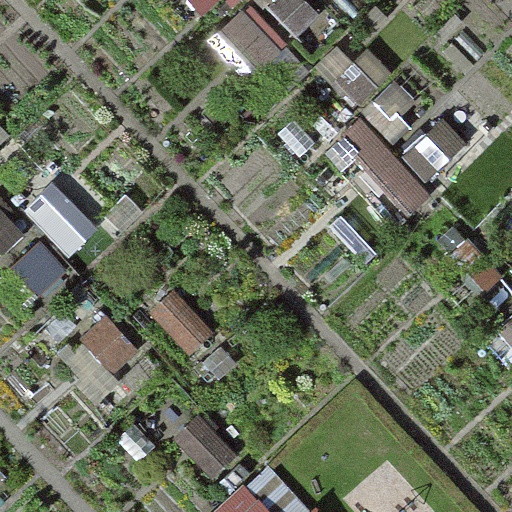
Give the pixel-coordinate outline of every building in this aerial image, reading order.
[(251,3),(226,29),(264,65),(289,40),(251,3)] [(368,111),(405,151),(425,132),(408,114),(412,110),(391,89),(368,111)] [(417,210),(438,186),(361,117),(340,141),(417,210)] [(28,210),(77,253),(102,224),(53,181),(28,210)] [(8,198),(0,201),(0,248),(0,249),(27,235),(8,198)] [(45,237),(14,265),(41,294),(71,266),(45,237)] [(209,469),(240,452),(216,408),(185,425),(209,469)] [(326,511),(275,457),(216,511),(326,511)]
